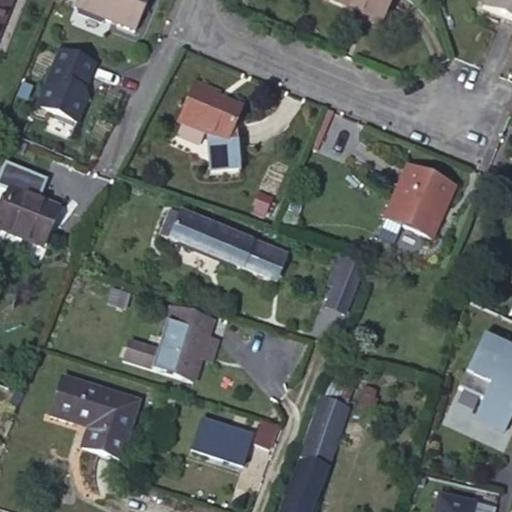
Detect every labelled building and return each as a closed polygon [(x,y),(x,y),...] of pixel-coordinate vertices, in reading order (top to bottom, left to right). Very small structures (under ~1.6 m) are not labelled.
[(0,0),(0,22),(8,0),(0,0)] [(145,0),(77,0),(74,9),(132,33),(145,0)] [(325,0),(359,14),(378,22),(387,0),(325,0)] [(511,0),(486,0),(482,11),(511,23),(511,0)] [(378,22),(359,14),(357,19),(376,27),(378,22)] [(91,67),(58,53),(34,108),(75,125),(84,101),(82,93),(91,67)] [(208,100),(211,94),(193,86),(176,126),(205,138),(209,176),(236,173),(237,176),(238,176),(232,126),(238,112),(214,102),(208,100)] [(217,97),(211,94),(208,100),(214,102),(217,97)] [(0,172),(0,190),(8,193),(0,212),(0,232),(39,248),(55,210),(36,202),(44,182),(3,165),(0,172)] [(60,169),(53,185),(76,194),(83,179),(60,169)] [(451,192),(404,172),(383,222),(429,242),(451,192)] [(286,264),(176,218),(166,241),(276,288),(286,264)] [(324,312),(343,319),(363,268),(340,258),(328,286),(333,289),(324,312)] [(199,339),(204,340),(209,325),(169,313),(157,354),(126,345),(120,364),(190,385),(197,363),(192,362),(199,339)] [(511,352),(479,337),(454,389),(478,400),(469,419),(499,434),(511,407),(511,352)] [(219,345),(204,340),(199,339),(192,362),(197,363),(211,368),(219,345)] [(49,417),(69,424),(70,419),(98,428),(91,454),(117,462),(135,408),(59,384),(49,417)] [(328,384),(321,402),(343,410),(349,392),(328,384)] [(377,398),(363,393),(353,421),(366,427),(377,398)] [(343,410),(321,402),(298,462),(323,472),(345,411),(343,410)] [(172,413),(156,409),(146,437),(162,443),(172,413)] [(70,419),(69,424),(85,430),(80,451),(91,454),(98,428),(70,419)] [(250,439),(199,422),(190,451),(241,468),(250,439)] [(276,430),(260,425),(252,446),(268,452),(276,430)] [(307,511),(323,472),(298,462),(280,511),(307,511)] [(467,511),(469,508),(434,500),(431,511),(467,511)]
